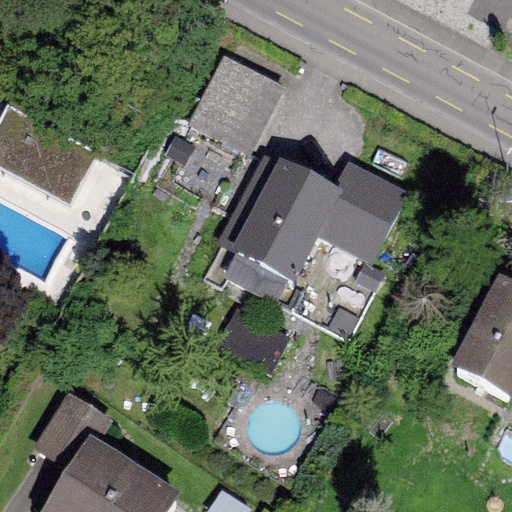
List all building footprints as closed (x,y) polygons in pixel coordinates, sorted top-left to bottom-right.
[(0,41),(12,17),(0,11),(0,41)] [(282,94),(230,69),(201,132),(253,156),(282,94)] [(28,105),(0,150),(0,174),(75,220),(114,157),(28,105)] [(288,176),(231,280),(278,305),(315,236),(375,268),(411,203),(354,173),(338,202),(288,176)] [(511,304),(499,298),(455,386),(511,413),(511,304)] [(241,315),(223,346),(272,375),(291,343),(241,315)] [(70,488),(53,511),(180,511),(103,460),(118,438),(74,409),(36,465),(70,488)]
